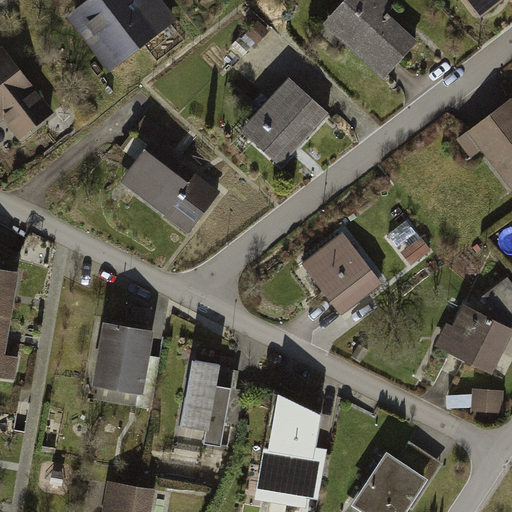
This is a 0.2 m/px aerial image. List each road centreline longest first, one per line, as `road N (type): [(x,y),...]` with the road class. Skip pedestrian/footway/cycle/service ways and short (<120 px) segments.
road 1 (residential): [(188,294),(511,42)]
road 2 (residential): [(188,294),(499,451)]
road 3 (residential): [(0,201),(188,294)]
